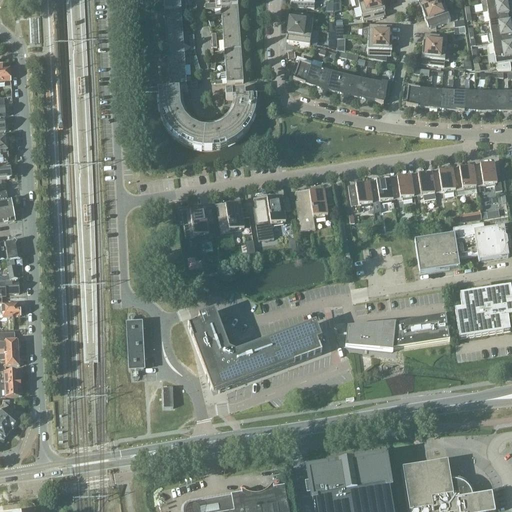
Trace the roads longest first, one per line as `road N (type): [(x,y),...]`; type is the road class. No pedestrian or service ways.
road 1 (secondary): [(46,470),(449,405)]
road 2 (residential): [(468,135),(468,149),(119,205)]
road 3 (tertiary): [(30,228),(17,50),(0,31)]
road 4 (tertiary): [(40,413),(30,228)]
road 5 (residential): [(352,297),(511,271)]
road 6 (residential): [(388,127),(407,34),(401,0)]
road 7 (residential): [(388,127),(289,105),(277,85)]
